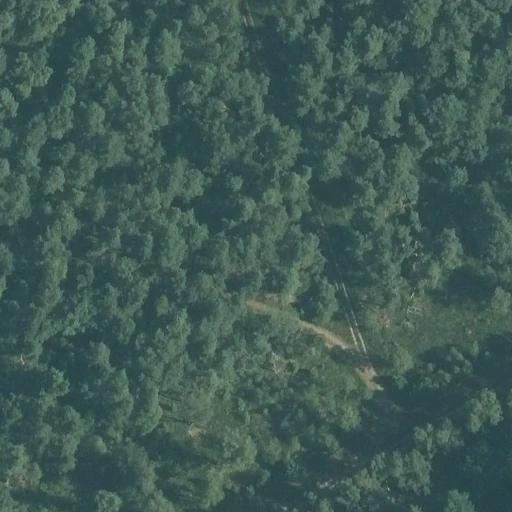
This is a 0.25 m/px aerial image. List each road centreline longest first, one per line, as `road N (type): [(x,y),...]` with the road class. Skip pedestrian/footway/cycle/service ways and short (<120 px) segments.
road 1 (track): [(406,445),(360,362),(342,347),(153,277),(0,241)]
road 2 (track): [(239,0),(360,362)]
road 3 (track): [(511,387),(285,511)]
road 4 (tertiary): [(404,511),(511,452)]
